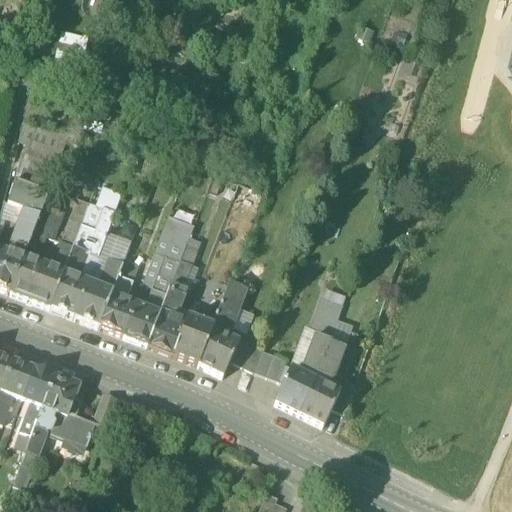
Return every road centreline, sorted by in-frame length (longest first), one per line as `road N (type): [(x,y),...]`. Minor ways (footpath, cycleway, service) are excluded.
road 1 (tertiary): [(0,328),(151,385),(411,511)]
road 2 (track): [(45,0),(0,182)]
